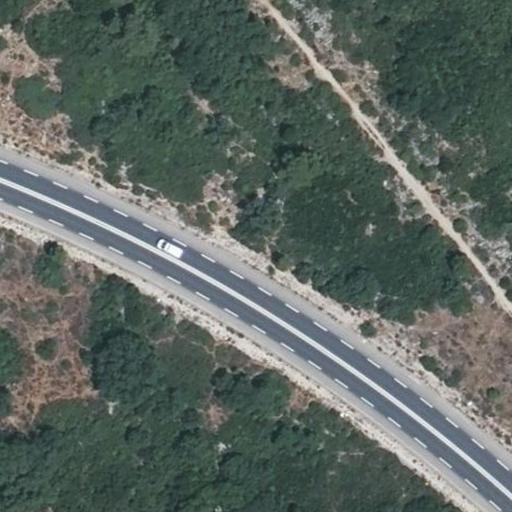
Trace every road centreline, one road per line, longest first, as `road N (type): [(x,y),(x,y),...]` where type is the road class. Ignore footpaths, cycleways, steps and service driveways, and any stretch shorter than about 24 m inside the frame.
road 1 (primary): [(511,491),(406,406),(213,275),(0,176)]
road 2 (track): [(511,299),(269,0)]
